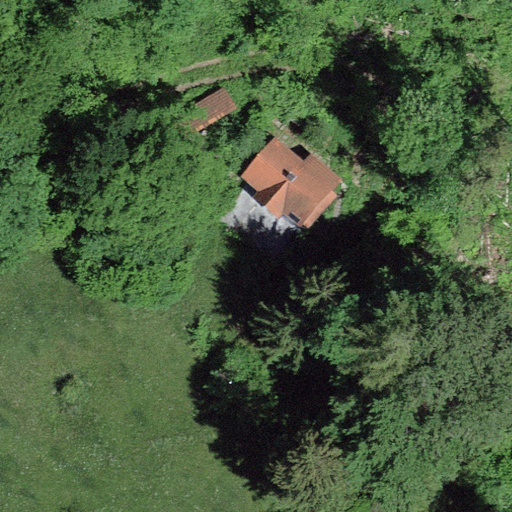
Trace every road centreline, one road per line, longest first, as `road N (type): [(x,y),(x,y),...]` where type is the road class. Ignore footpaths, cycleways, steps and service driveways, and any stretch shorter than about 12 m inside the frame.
road 1 (track): [(0,161),(161,83),(227,66),(295,62),(354,73),(398,117),(410,168),(402,235),(350,393),(329,511)]
road 2 (motorway): [(149,511),(463,0)]
road 3 (motorway): [(170,0),(0,277)]
